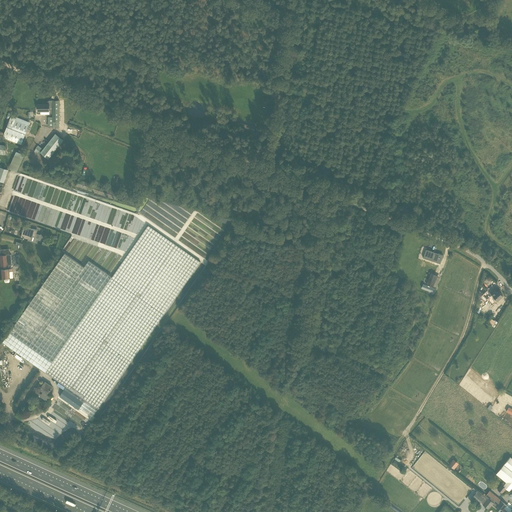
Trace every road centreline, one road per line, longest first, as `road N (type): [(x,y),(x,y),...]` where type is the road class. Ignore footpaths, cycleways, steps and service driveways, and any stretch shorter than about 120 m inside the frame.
road 1 (track): [(511,257),(483,231),(491,192),(458,119),(457,79),(442,83),(415,112),(282,93)]
road 2 (track): [(329,194),(0,61)]
road 3 (track): [(389,456),(462,336),(485,263)]
road 4 (unclassified): [(511,289),(472,253),(329,194)]
road 5 (track): [(272,170),(294,0)]
road 6 (motorway): [(120,511),(0,457)]
